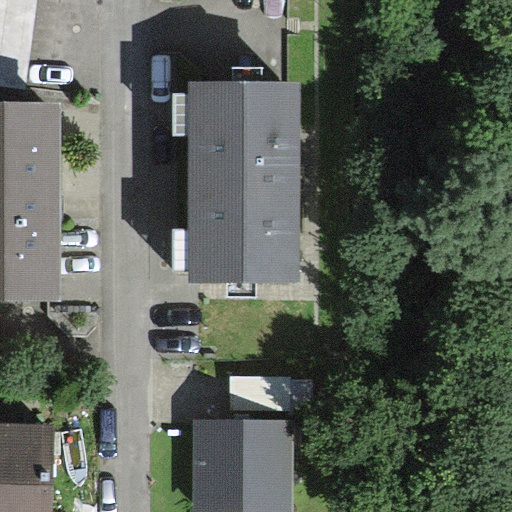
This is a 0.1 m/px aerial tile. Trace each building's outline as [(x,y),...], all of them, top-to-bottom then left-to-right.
[(0,0),(0,78),(27,81),(37,0),(0,0)] [(301,82),(186,83),(187,284),(303,283),(301,82)] [(0,296),(62,297),(63,103),(0,102),(0,296)] [(289,379),(233,379),(233,408),(289,409),(289,379)] [(294,511),(295,424),(195,423),(195,511),(294,511)] [(0,426),(0,511),(50,511),(53,428),(0,426)]
